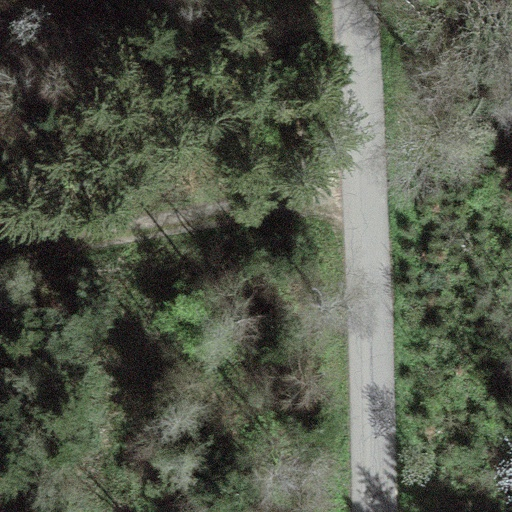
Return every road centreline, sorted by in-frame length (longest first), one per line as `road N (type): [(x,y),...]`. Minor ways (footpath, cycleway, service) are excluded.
road 1 (unclassified): [(355,0),(373,511)]
road 2 (track): [(0,263),(367,201)]
